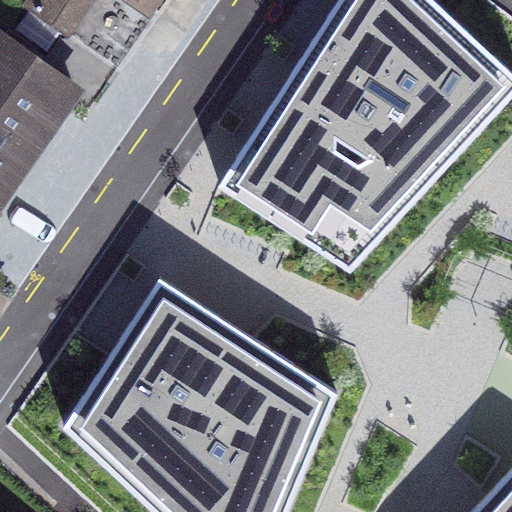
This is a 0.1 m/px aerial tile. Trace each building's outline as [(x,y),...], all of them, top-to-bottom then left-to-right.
[(164,0),(104,0),(145,28),(164,0)] [(339,0),(219,188),(350,274),(511,96),(511,76),(431,0),(339,0)] [(0,219),(85,97),(0,38),(0,219)] [(62,430),(149,511),(289,511),(339,395),(159,278),(62,430)] [(511,511),(511,466),(470,511),(511,511)]
